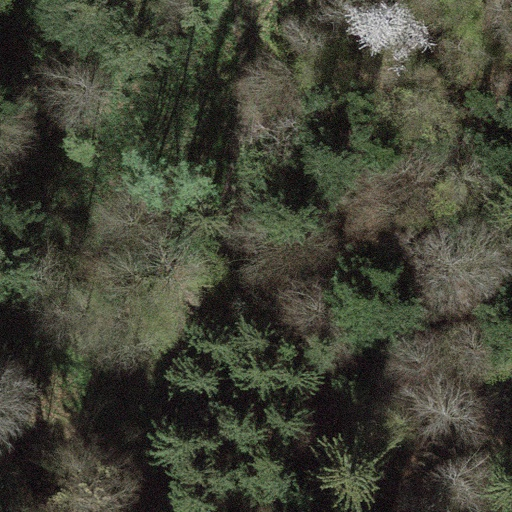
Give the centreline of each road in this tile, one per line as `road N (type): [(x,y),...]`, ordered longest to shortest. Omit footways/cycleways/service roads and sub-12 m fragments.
road 1 (track): [(157,442),(183,318),(243,181),(222,0)]
road 2 (track): [(173,511),(157,442),(124,390),(62,346),(0,331)]
